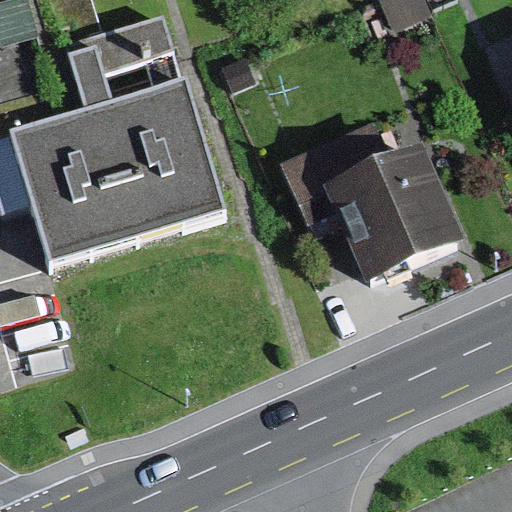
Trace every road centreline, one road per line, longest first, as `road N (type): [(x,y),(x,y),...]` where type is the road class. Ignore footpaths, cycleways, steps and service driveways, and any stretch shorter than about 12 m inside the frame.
road 1 (secondary): [(511,340),(285,438)]
road 2 (secondary): [(285,438),(118,511)]
